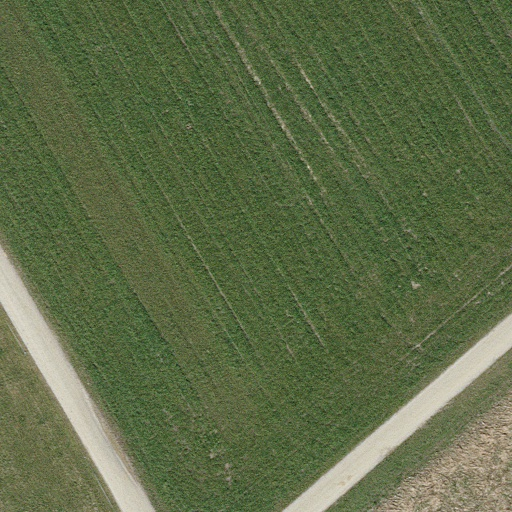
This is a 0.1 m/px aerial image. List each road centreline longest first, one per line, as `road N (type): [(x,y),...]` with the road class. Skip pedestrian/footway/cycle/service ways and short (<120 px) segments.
road 1 (track): [(0,273),(135,511)]
road 2 (track): [(306,511),(511,334)]
